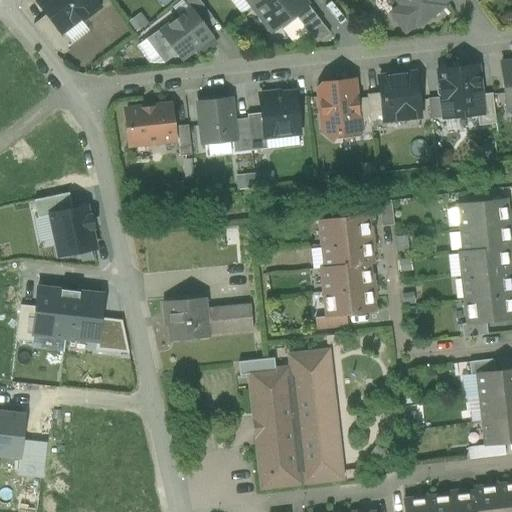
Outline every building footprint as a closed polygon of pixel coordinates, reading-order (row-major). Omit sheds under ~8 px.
[(93,0),(40,0),(37,3),(46,14),(61,33),(62,32),(79,19),(81,22),(99,8),(93,0)] [(212,18),(198,0),(182,0),(190,9),(202,25),(212,18)] [(321,24),(302,0),(260,0),(252,7),(271,32),(279,27),(281,30),(282,29),(294,45),(321,24)] [(395,0),(400,6),(390,14),(405,33),(415,25),(416,28),(444,7),(442,4),(446,1),(445,0),(395,0)] [(190,9),(160,32),(180,60),(211,36),(202,25),(190,9)] [(46,14),(32,25),(54,54),(70,42),(62,32),(61,33),(46,14)] [(511,62),(500,63),(506,110),(511,108),(511,62)] [(476,66),(438,71),(441,98),(443,118),(443,119),(477,115),(482,114),(480,95),(476,66)] [(414,74),(378,78),(380,93),(383,121),(384,121),(396,120),(402,125),(407,119),(419,117),(417,105),(421,101),(417,97),(414,74)] [(353,81),(317,85),(322,132),(332,140),(337,135),(358,132),(359,132),(355,100),(353,81)] [(294,92),(279,94),(279,95),(259,98),(261,114),(264,137),(265,137),(298,133),(294,92)] [(380,93),(366,95),(366,98),(367,98),(371,131),(385,129),(384,121),(383,121),(380,93)] [(492,94),(480,95),(482,114),(477,115),(478,127),(495,124),(492,94)] [(366,98),(355,100),(359,132),(358,132),(362,135),(371,134),(371,131),(367,98),(366,98)] [(441,98),(429,99),(431,119),(443,118),(441,98)] [(230,99),(197,103),(202,145),(235,141),(232,121),(230,99)] [(169,106),(125,111),(129,145),(173,140),(169,106)] [(264,137),(261,114),(246,115),(247,119),(250,149),(251,151),(266,149),(265,137),(264,137)] [(247,119),(232,121),(235,141),(236,150),(250,149),(247,119)] [(187,126),(175,127),(179,157),(191,155),(187,126)] [(51,261),(94,251),(81,192),(31,203),(34,217),(41,216),(51,261)] [(505,200),(457,205),(460,230),(507,224),(505,200)] [(390,201),(378,202),(380,227),(393,226),(390,201)] [(366,216),(319,221),(321,246),(369,240),(366,216)] [(507,224),(460,230),(462,253),(506,248),(506,249),(510,248),(507,224)] [(369,240),(321,246),(324,268),(324,269),(368,264),(368,265),(372,264),(369,240)] [(506,248),(462,253),(458,253),(461,277),(509,272),(506,249),(506,248)] [(368,264),(324,269),(324,268),(320,269),(323,293),(371,288),(368,265),(368,264)] [(509,272),(461,277),(464,301),(511,295),(509,272)] [(371,288),(323,293),(326,317),(373,312),(371,288)] [(101,297),(37,290),(32,334),(97,342),(101,297)] [(511,298),(511,295),(464,301),(467,325),(485,323),(511,319),(511,298)] [(202,299),(163,303),(164,316),(169,316),(171,341),(206,337),(206,335),(218,334),(215,308),(203,310),(202,299)] [(250,305),(215,308),(218,334),(252,330),(250,305)] [(485,323),(467,325),(461,325),(462,338),(487,335),(485,323)] [(326,352),(289,356),(290,369),(274,370),(273,358),(238,362),(239,376),(249,375),(261,488),(341,479),(326,352)] [(493,360),(468,363),(470,375),(477,375),(477,374),(495,372),(493,360)] [(511,370),(495,372),(477,374),(477,375),(479,398),(511,394),(511,370)] [(511,394),(479,398),(482,422),(511,418),(511,394)] [(0,455),(20,458),(24,415),(0,412),(0,455)] [(511,418),(482,422),(485,446),(503,444),(511,443),(511,418)] [(485,446),(467,448),(469,460),(505,456),(503,444),(485,446)] [(511,511),(511,484),(497,486),(500,511),(511,511)] [(500,511),(497,486),(473,489),(474,493),(476,511),(500,511)] [(474,493),(451,496),(452,511),(476,511),(474,493)] [(452,511),(451,496),(427,498),(428,511),(452,511)] [(428,511),(427,498),(403,501),(404,511),(428,511)]
